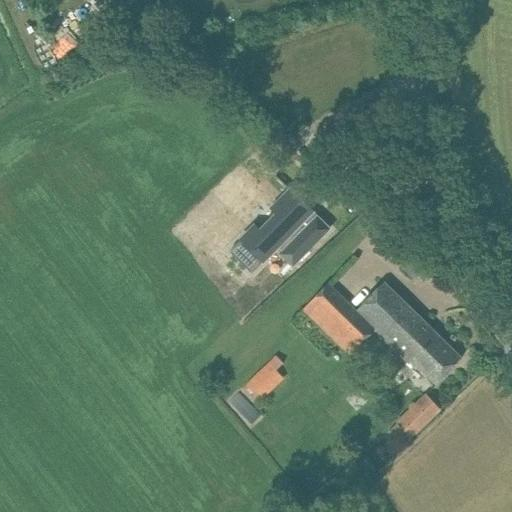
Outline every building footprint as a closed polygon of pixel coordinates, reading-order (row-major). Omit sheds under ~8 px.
[(250,249),(239,260),(261,281),(272,269),(272,270),(285,256),(290,260),(288,263),(300,275),(336,238),(324,226),(321,229),(316,224),(318,221),(304,207),(282,185),(281,186),(296,200),(281,216),(286,221),(268,240),(263,235),(250,248),(250,249)] [(431,261),(397,226),(380,243),(414,278),(431,261)] [(357,309),(330,283),(304,310),(350,355),(375,330),(414,368),(417,365),(437,384),(462,358),(384,282),(357,309)] [(261,402),(284,379),(274,369),(282,361),(275,355),(245,385),(261,402)] [(425,392),(414,403),(413,402),(407,407),(409,409),(395,421),(396,423),(387,432),(400,445),(409,437),(411,439),(442,410),(425,392)]
